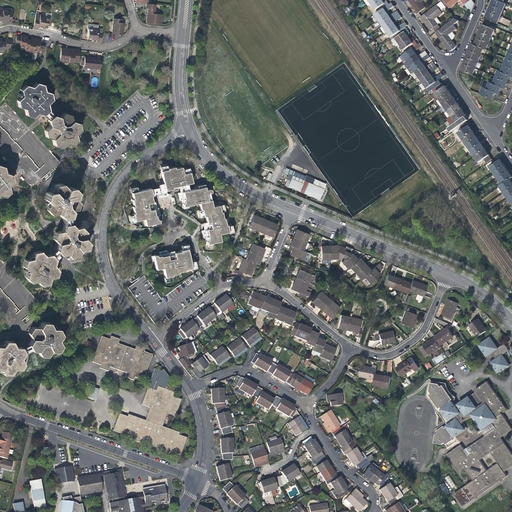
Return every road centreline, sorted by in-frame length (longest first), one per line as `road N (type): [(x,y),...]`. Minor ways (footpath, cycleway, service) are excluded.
road 1 (residential): [(190,132),(143,153),(117,179),(104,219),(106,270),(151,338)]
road 2 (residential): [(197,481),(1,406)]
road 3 (residential): [(291,208),(447,272)]
road 4 (residential): [(349,347),(382,356),(418,336),(447,272)]
road 5 (residential): [(0,31),(100,46),(138,30)]
road 6 (unknown): [(103,255),(143,250),(182,231),(196,245),(194,219)]
road 7 (residential): [(190,132),(216,168),(291,208)]
road 8 (residential): [(262,282),(226,283),(151,338)]
road 9 (residential): [(189,388),(241,371),(306,404)]
